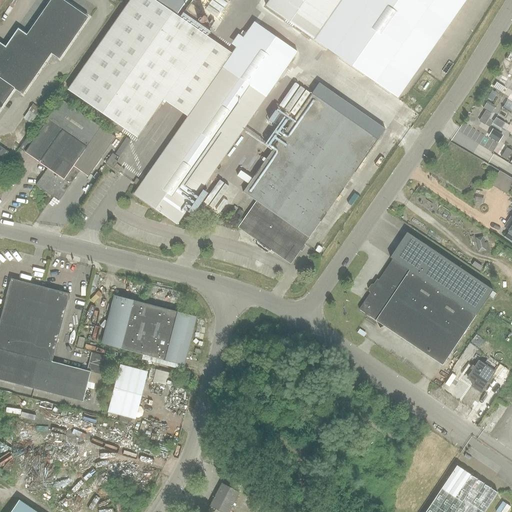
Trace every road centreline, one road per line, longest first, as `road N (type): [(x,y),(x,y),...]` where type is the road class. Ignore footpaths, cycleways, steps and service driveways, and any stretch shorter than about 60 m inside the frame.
road 1 (unclassified): [(305,320),(511,5)]
road 2 (unclassified): [(233,288),(0,227)]
road 3 (unclassified): [(162,511),(191,455),(233,288)]
road 4 (unclassified): [(455,423),(305,320)]
